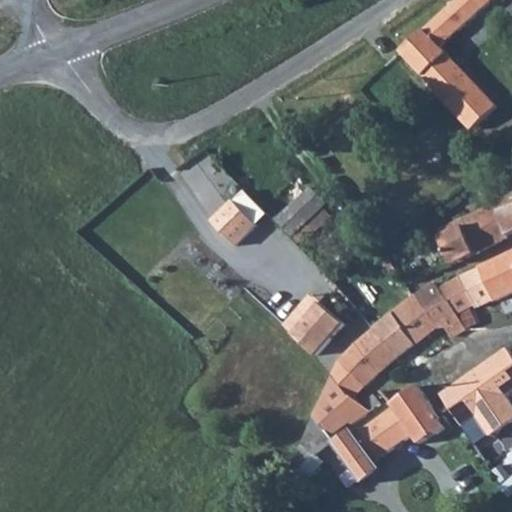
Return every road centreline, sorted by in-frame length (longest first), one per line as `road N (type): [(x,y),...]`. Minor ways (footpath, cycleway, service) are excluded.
road 1 (unclassified): [(51,52),(129,127),(156,134),(190,129),(403,0)]
road 2 (track): [(397,511),(387,498),(401,463),(429,459),(452,485),(455,511)]
road 3 (unclassified): [(51,52),(183,0)]
